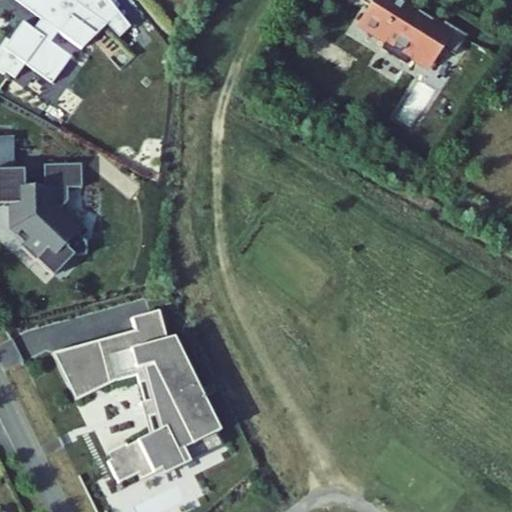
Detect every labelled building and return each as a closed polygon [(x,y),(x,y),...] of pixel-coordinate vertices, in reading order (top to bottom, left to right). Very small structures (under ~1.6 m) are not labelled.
[(12,0),(10,2),(44,27),(37,38),(22,27),(8,45),(5,43),(0,50),(0,73),(13,83),(24,69),(50,89),(70,62),(49,47),(57,37),(81,54),(118,16),(105,0),(12,0)] [(461,46),(474,26),(450,11),(447,16),(420,0),(372,0),(364,13),(393,31),(388,39),(412,54),(416,46),(434,57),(441,45),(443,47),(449,38),(461,46)] [(0,159),(13,160),(13,136),(0,136),(0,159)] [(89,187),(88,163),(50,165),(51,186),(31,188),(30,170),(0,170),(0,196),(0,203),(19,203),(20,228),(26,234),(30,229),(38,237),(34,242),(29,247),(44,261),(47,258),(64,274),(82,254),(94,254),(93,242),(84,233),(88,228),(67,209),(74,201),(74,188),(89,187)] [(38,237),(30,229),(26,234),(34,242),(38,237)] [(198,443),(210,437),(200,397),(183,402),(181,393),(193,390),(184,356),(180,357),(175,337),(168,339),(160,310),(133,317),(137,330),(138,334),(100,345),(109,382),(120,379),(137,374),(140,383),(147,381),(152,399),(149,400),(153,416),(158,414),(162,427),(127,445),(125,443),(106,453),(110,459),(107,461),(118,482),(138,472),(141,479),(200,449),(198,443)] [(138,334),(137,330),(53,352),(77,400),(120,379),(109,382),(100,345),(138,334)] [(223,437),(175,337),(180,357),(184,356),(193,390),(181,393),(183,402),(200,397),(210,437),(198,443),(200,449),(223,437)] [(140,383),(144,401),(149,400),(152,399),(147,381),(140,383)]
